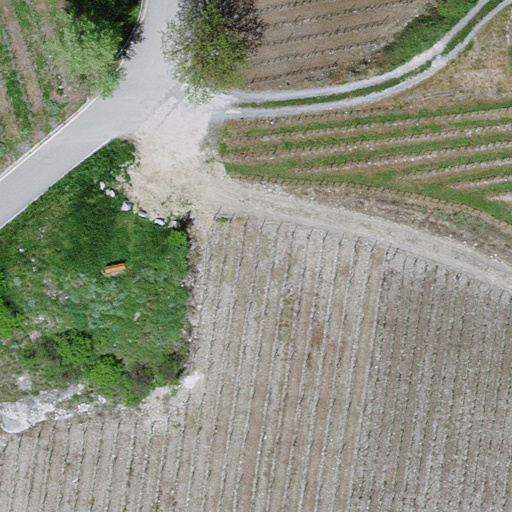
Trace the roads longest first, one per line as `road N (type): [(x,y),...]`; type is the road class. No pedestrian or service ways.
road 1 (track): [(506,0),(416,89),(365,101),(167,116),(123,106)]
road 2 (track): [(167,116),(219,200),(405,240),(511,282)]
road 3 (unclassified): [(173,0),(170,29),(123,106),(0,208)]
